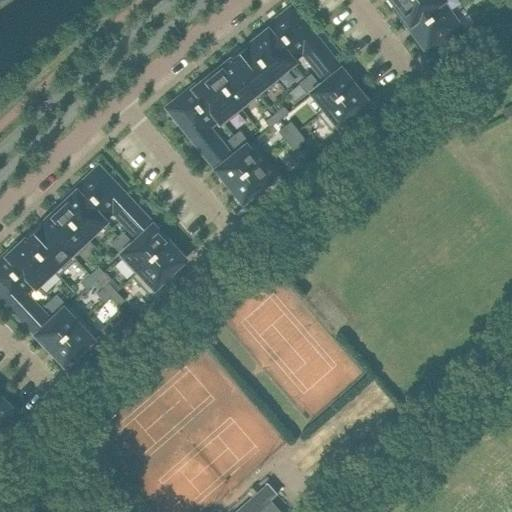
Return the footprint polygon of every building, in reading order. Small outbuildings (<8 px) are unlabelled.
[(406,0),(398,6),(402,13),(401,14),(408,24),(440,0),(406,0)] [(440,0),(408,24),(428,51),(461,27),(442,1),(442,0),(440,0)] [(292,9),(265,30),(292,63),(293,62),(291,60),(302,50),(324,78),(338,67),(292,9)] [(250,45),(249,45),(277,81),(278,80),(275,76),(292,63),(265,30),(254,38),(256,40),(250,45)] [(249,45),(231,60),(260,95),(277,81),(249,45)] [(231,61),(214,74),(242,109),(260,95),(231,60),(230,60),(231,61)] [(341,70),(313,93),(325,108),(317,114),(318,115),(354,86),(341,70)] [(311,73),(305,78),(312,88),(318,83),(311,73)] [(205,78),(194,87),(224,123),(242,109),(214,74),(207,80),(205,78)] [(305,78),(298,83),(306,93),(312,88),(305,78)] [(354,86),(318,115),(331,130),(366,102),(354,86)] [(194,87),(168,107),(215,165),(228,154),(207,127),(218,118),(223,124),(224,123),(194,87)] [(284,106),(274,114),(279,120),(288,113),(284,106)] [(274,114),(265,121),(270,127),(279,120),(274,114)] [(291,121),(284,126),(292,136),(298,131),(291,121)] [(284,126),(278,131),(286,141),(292,136),(284,126)] [(240,130),(233,135),(241,145),(247,140),(240,130)] [(298,131),(292,136),(300,145),(306,140),(298,131)] [(233,135),(227,140),(235,150),(241,145),(233,135)] [(292,136),(286,141),(293,150),(300,145),(292,136)] [(253,141),(218,169),(231,185),(266,157),(253,141)] [(266,157),(231,185),(243,200),(259,188),(268,198),(286,182),(266,157)] [(98,169),(74,191),(103,222),(104,222),(102,219),(113,209),(136,235),(149,223),(98,169)] [(65,203),(59,209),(90,242),(91,241),(87,237),(103,222),(74,191),(64,201),(65,203)] [(43,223),(42,224),(75,259),(76,259),(74,256),(90,242),(59,209),(43,224),(43,223)] [(42,224),(26,240),(59,275),(75,259),(42,224)] [(153,226),(120,257),(135,273),(131,276),(132,277),(168,243),(153,226)] [(123,231),(117,237),(125,246),(131,240),(123,231)] [(117,237),(111,242),(119,251),(125,246),(117,237)] [(18,244),(8,254),(37,285),(53,270),(58,276),(59,275),(26,240),(25,241),(20,246),(18,244)] [(168,243),(132,277),(155,301),(182,278),(173,269),(184,259),(168,243)] [(8,254),(0,261),(0,294),(34,331),(47,319),(23,293),(34,283),(36,286),(37,285),(8,254)] [(98,266),(90,275),(95,280),(104,272),(98,266)] [(90,275),(81,283),(86,289),(95,280),(90,275)] [(108,283),(102,288),(111,297),(116,292),(108,283)] [(102,288),(96,294),(105,303),(111,297),(102,288)] [(116,292),(111,297),(119,306),(125,300),(116,292)] [(56,294),(50,299),(59,308),(64,303),(56,294)] [(50,299),(44,305),(53,314),(59,308),(50,299)] [(71,303),(38,335),(51,349),(85,318),(71,303)] [(98,333),(94,337),(103,346),(131,320),(122,310),(98,333)] [(85,318),(51,349),(65,364),(98,333),(85,318)] [(0,399),(0,428),(15,413),(0,399)] [(272,482),(232,511),(282,511),(272,499),(280,493),(272,482)]
